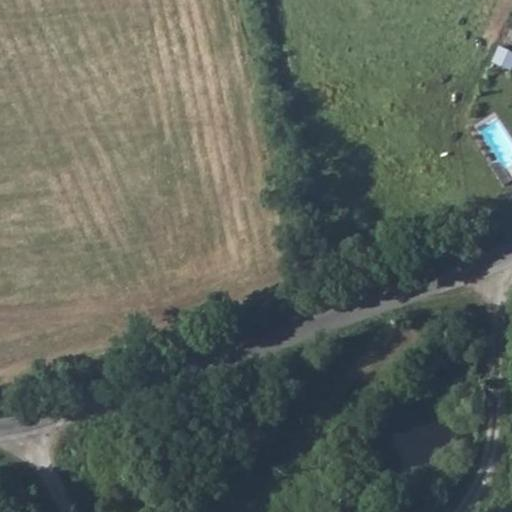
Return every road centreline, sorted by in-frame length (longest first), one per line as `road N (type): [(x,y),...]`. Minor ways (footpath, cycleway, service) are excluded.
road 1 (unclassified): [(0,427),(511,251)]
road 2 (track): [(511,282),(490,464),(464,511)]
